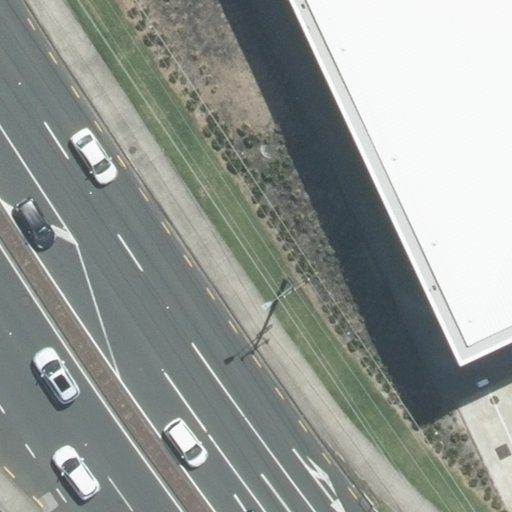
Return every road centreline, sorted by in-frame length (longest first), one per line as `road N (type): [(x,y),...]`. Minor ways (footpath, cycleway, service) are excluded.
road 1 (primary): [(0,83),(290,511)]
road 2 (primary): [(143,511),(0,327)]
